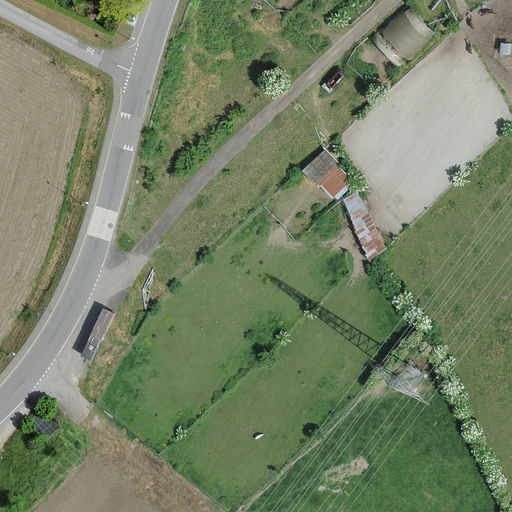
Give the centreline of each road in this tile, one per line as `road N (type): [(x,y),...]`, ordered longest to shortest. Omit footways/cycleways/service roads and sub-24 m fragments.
road 1 (track): [(82,283),(135,275),(183,198),(394,0)]
road 2 (tertiary): [(0,403),(56,332),(82,283),(141,76)]
road 3 (residential): [(141,76),(0,5)]
